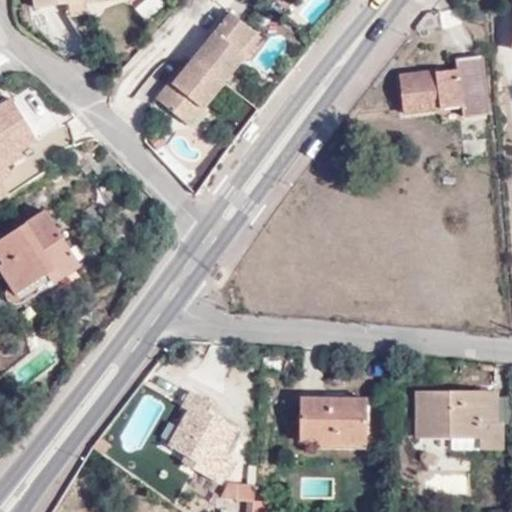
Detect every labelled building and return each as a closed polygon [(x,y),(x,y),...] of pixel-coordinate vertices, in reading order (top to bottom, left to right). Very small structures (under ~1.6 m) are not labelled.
[(234,52),(254,28),(229,8),(193,58),(183,70),(177,65),(154,97),(181,119),(195,100),(205,107),(242,60),(234,52)] [(263,35),(254,28),(234,52),(242,60),(263,35)] [(480,46),(456,49),(457,63),(400,65),(402,106),(460,98),(460,109),(484,108),(480,46)] [(0,176),(1,175),(0,173),(0,165),(6,162),(2,155),(27,140),(1,98),(0,98),(0,176)] [(195,100),(181,119),(189,126),(205,107),(195,100)] [(88,182),(102,167),(94,157),(77,170),(84,177),(88,182)] [(68,159),(59,166),(75,184),(84,177),(77,170),(68,159)] [(69,274),(30,215),(14,225),(14,229),(0,237),(0,309),(5,310),(38,289),(41,292),(69,274)] [(386,351),(386,376),(398,376),(405,376),(404,351),(386,351)] [(454,355),(436,354),(435,365),(454,366),(454,355)] [(398,376),(386,376),(386,398),(398,398),(398,376)] [(491,388),(414,386),(412,434),(450,435),(450,445),(495,445),(495,420),(506,421),(506,394),(492,393),(491,388)] [(207,400),(187,387),(174,405),(185,412),(162,444),(189,461),(183,468),(213,486),(227,467),(214,457),(233,429),(203,407),(207,400)] [(362,436),(363,398),(297,397),(298,437),(362,436)] [(243,511),(246,485),(224,483),(209,499),(207,511),(243,511)]
